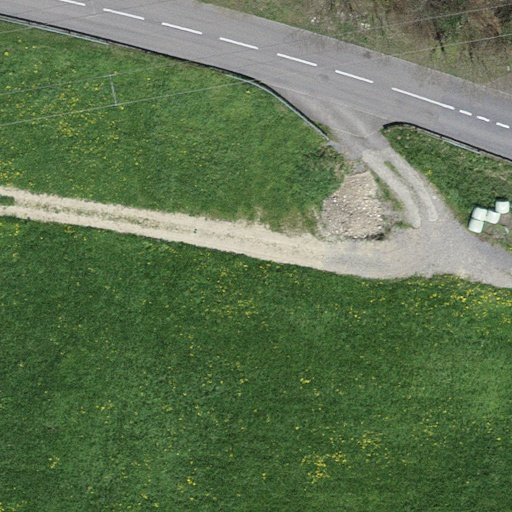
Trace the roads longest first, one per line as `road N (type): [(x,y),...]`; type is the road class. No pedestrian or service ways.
road 1 (track): [(0,202),(373,269),(421,263),(432,244),(421,205),(294,60)]
road 2 (tertiary): [(511,129),(294,60),(58,0)]
